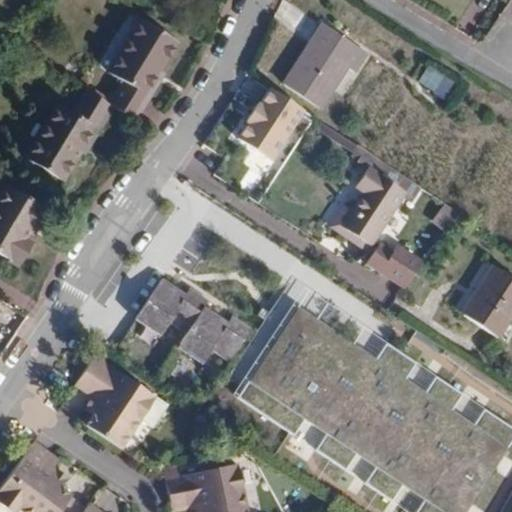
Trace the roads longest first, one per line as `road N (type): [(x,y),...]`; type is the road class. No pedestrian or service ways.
road 1 (residential): [(3,396),(222,80),(256,0)]
road 2 (residential): [(3,396),(136,484),(151,511)]
road 3 (residential): [(511,80),(378,0)]
